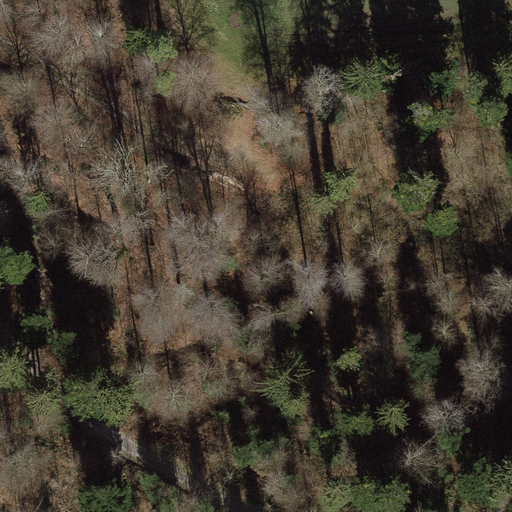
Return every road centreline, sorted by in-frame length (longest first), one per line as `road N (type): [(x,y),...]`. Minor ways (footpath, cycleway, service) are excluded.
road 1 (track): [(233,511),(177,482),(0,338)]
road 2 (track): [(0,49),(220,171)]
